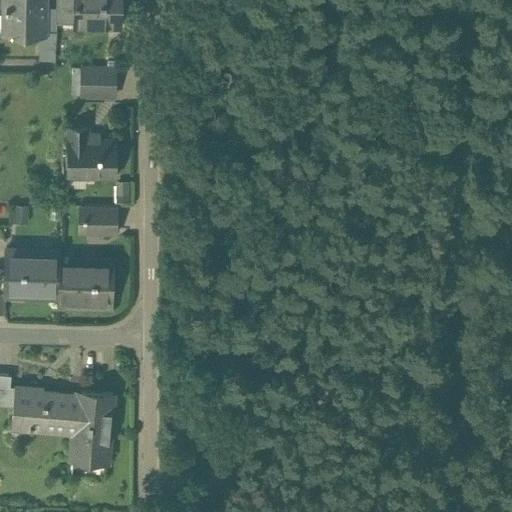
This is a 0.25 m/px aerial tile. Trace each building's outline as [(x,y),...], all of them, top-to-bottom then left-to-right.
[(44,0),(3,0),(3,7),(3,9),(3,30),(43,31),(44,7),(44,0)] [(73,0),(55,0),(56,7),(55,23),(56,23),(73,23),(73,0)] [(119,0),(73,0),(73,23),(73,25),(119,26),(119,0)] [(56,7),(44,7),(43,31),(55,31),(56,23),(55,23),(56,7)] [(115,69),(80,68),(79,95),(115,96),(115,69)] [(115,140),(86,140),(87,126),(68,126),(68,139),(66,139),(66,176),(115,177),(115,140)] [(116,206),(80,205),(79,219),(91,219),(90,234),(92,234),(92,232),(113,233),(113,235),(115,235),(116,206)] [(58,250),(5,248),(5,270),(4,294),(57,296),(56,304),(57,304),(58,250)] [(111,260),(58,258),(59,250),(58,250),(57,304),(110,306),(111,260)] [(10,374),(0,373),(0,398),(8,399),(10,374)] [(80,394),(33,390),(34,387),(14,385),(10,426),(72,432),(78,432),(81,394),(80,394)] [(112,393),(81,390),(80,394),(81,394),(78,432),(72,432),(72,434),(76,434),(74,453),(70,452),(70,459),(106,463),(112,393)]
